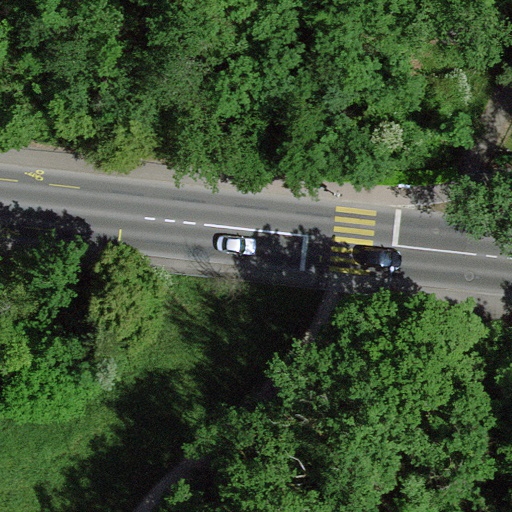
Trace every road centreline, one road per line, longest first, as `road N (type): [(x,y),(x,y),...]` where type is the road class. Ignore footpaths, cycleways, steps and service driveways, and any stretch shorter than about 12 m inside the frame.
road 1 (secondary): [(0,202),(511,259)]
road 2 (track): [(511,273),(357,511)]
